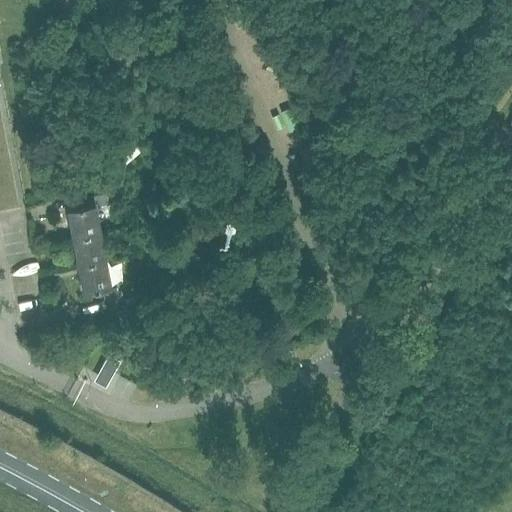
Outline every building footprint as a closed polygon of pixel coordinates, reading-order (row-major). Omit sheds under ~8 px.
[(71,209),(77,240),(103,234),(97,204),(109,202),(107,192),(81,197),(83,207),(71,209)] [(112,230),(114,240),(128,237),(126,228),(112,230)] [(77,240),(82,266),(108,261),(103,234),(77,240)] [(113,287),(108,261),(82,266),(87,292),(104,289),(106,299),(119,296),(118,286),(113,287)] [(110,380),(122,359),(110,353),(99,374),(110,380)]
